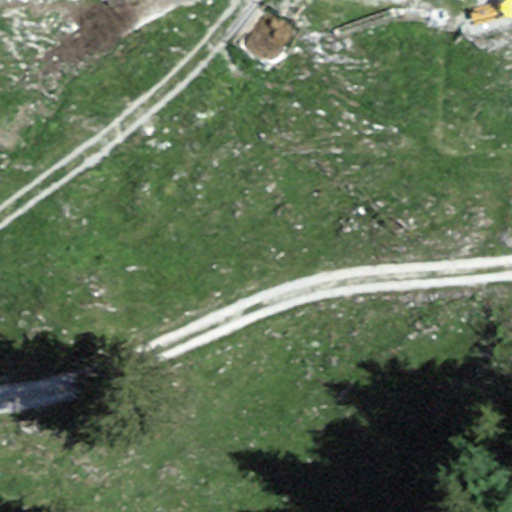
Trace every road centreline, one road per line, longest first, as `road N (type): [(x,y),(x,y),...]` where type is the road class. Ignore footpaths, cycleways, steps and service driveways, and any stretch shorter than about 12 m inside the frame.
road 1 (track): [(511,260),(329,277),(263,293),(187,332),(0,396)]
road 2 (track): [(0,208),(143,106),(242,0)]
